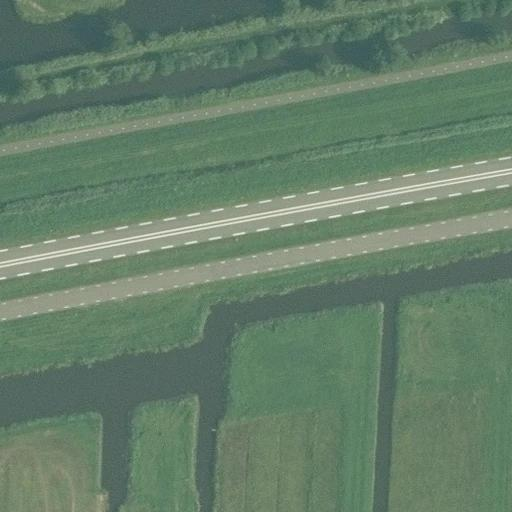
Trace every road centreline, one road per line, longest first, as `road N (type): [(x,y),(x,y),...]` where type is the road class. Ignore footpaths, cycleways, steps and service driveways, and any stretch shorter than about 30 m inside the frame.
road 1 (primary): [(0,264),(511,169)]
road 2 (unclassified): [(511,219),(0,308)]
road 3 (track): [(0,83),(433,0)]
